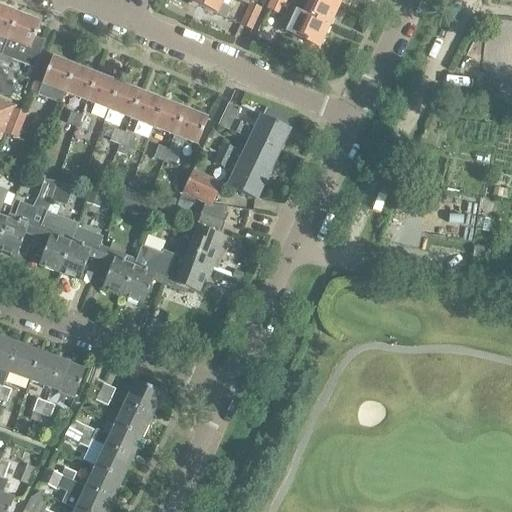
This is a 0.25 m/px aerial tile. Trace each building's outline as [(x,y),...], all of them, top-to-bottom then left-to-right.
[(188,0),(188,2),(225,20),(231,8),(223,5),(225,0),(188,0)] [(272,0),(267,10),(279,16),(284,6),(272,0)] [(308,0),(302,14),(328,26),(338,5),(328,0),(308,0)] [(239,26),(251,32),(262,9),(250,3),(239,26)] [(0,9),(0,56),(6,40),(16,15),(0,9)] [(292,9),(281,32),(317,49),(328,26),(302,14),(292,9)] [(6,40),(0,56),(34,69),(45,42),(34,38),(39,24),(16,15),(6,40)] [(61,106),(66,95),(63,94),(73,69),(50,60),(41,85),(37,96),(61,106)] [(73,69),(63,94),(66,95),(85,102),(95,78),(73,69)] [(0,92),(1,93),(9,73),(0,70),(0,92)] [(95,78),(85,102),(107,111),(117,86),(95,78)] [(117,86),(107,111),(121,116),(129,120),(139,95),(117,86)] [(139,95),(129,120),(151,128),(161,104),(139,95)] [(0,99),(0,139),(1,140),(3,134),(4,134),(15,109),(16,106),(0,99)] [(161,104),(151,128),(173,137),(183,112),(161,104)] [(228,104),(218,126),(229,131),(229,132),(248,141),(276,155),(287,131),(260,118),(255,128),(246,125),(245,126),(235,122),(241,110),(228,104)] [(28,114),(15,109),(4,134),(17,140),(28,114)] [(66,125),(76,129),(81,116),(71,112),(66,125)] [(179,156),(185,141),(196,146),(205,121),(183,112),(173,137),(174,137),(169,150),(164,164),(174,168),(180,156),(179,156)] [(92,120),(81,116),(76,129),(87,133),(92,120)] [(110,142),(120,146),(125,133),(115,129),(110,142)] [(125,133),(120,146),(130,150),(135,138),(125,133)] [(222,144),(217,155),(265,178),(276,155),(248,141),(242,153),(222,144)] [(158,146),(153,160),(164,164),(169,150),(158,146)] [(204,160),(213,164),(217,156),(208,152),(204,160)] [(253,201),(265,178),(217,155),(217,156),(213,164),(223,169),(223,170),(232,174),(225,188),(253,201)] [(187,218),(195,200),(206,205),(213,206),(223,185),(193,170),(178,201),(159,200),(157,207),(187,218)] [(24,233),(35,237),(40,225),(42,226),(47,213),(46,213),(50,202),(55,189),(57,183),(44,180),(38,197),(32,208),(19,203),(14,216),(9,214),(6,221),(5,220),(0,232),(0,251),(15,257),(24,233)] [(494,188),(492,196),(502,199),(504,190),(494,188)] [(66,207),(70,194),(55,189),(50,202),(66,207)] [(86,204),(99,209),(104,194),(91,189),(86,204)] [(157,203),(123,192),(117,209),(151,220),(157,203)] [(206,205),(184,260),(211,270),(223,237),(216,234),(218,228),(221,230),(226,216),(224,216),(227,207),(213,206),(206,205)] [(37,266),(58,274),(74,233),(77,225),(47,213),(42,226),(40,225),(35,237),(47,242),(37,266)] [(88,257),(99,262),(104,250),(101,249),(105,238),(89,232),(87,236),(76,231),(75,233),(74,233),(58,274),(78,281),(88,257)] [(151,282),(161,286),(173,256),(162,251),(161,255),(141,247),(133,269),(122,298),(141,305),(151,282)] [(474,247),(472,258),(482,259),(484,249),(474,247)] [(116,295),(122,298),(133,269),(122,264),(124,258),(104,250),(99,262),(110,266),(101,290),(116,295)] [(209,274),(211,270),(184,260),(173,256),(161,286),(185,295),(187,290),(197,294),(205,273),(209,274)] [(0,339),(0,394),(3,387),(8,372),(7,372),(17,346),(0,339)] [(7,372),(8,372),(29,380),(39,354),(17,346),(7,372)] [(39,354),(29,380),(52,388),(61,362),(39,354)] [(84,370),(61,362),(52,388),(75,396),(84,370)] [(125,403),(149,414),(160,392),(136,381),(125,403)] [(103,384),(99,393),(111,399),(115,390),(103,384)] [(11,391),(3,387),(0,394),(0,400),(7,403),(11,391)] [(107,407),(111,399),(99,393),(95,401),(107,407)] [(37,400),(32,413),(33,413),(38,415),(41,416),(46,403),(37,400)] [(55,406),(46,403),(41,416),(50,419),(55,406)] [(125,405),(116,424),(140,435),(149,414),(125,403),(125,405)] [(38,424),(41,416),(38,415),(33,413),(30,421),(38,424)] [(84,427),(80,435),(91,441),(92,441),(105,447),(106,446),(130,457),(140,435),(116,424),(110,436),(96,430),(95,432),(84,427)] [(88,449),(92,441),(91,441),(80,435),(76,444),(88,449)] [(96,467),(120,478),(130,457),(106,446),(105,447),(96,467)] [(0,511),(8,511),(13,499),(2,495),(8,481),(4,479),(10,464),(0,460),(0,511)] [(86,488),(110,499),(120,478),(96,467),(86,488)] [(64,468),(60,476),(73,482),(77,474),(64,468)] [(57,489),(66,493),(61,504),(75,511),(76,509),(81,511),(103,511),(110,499),(86,488),(73,482),(60,476),(45,470),(39,484),(56,492),(57,489)] [(31,498),(24,511),(48,511),(46,510),(48,506),(41,503),(45,496),(39,493),(31,498)]
